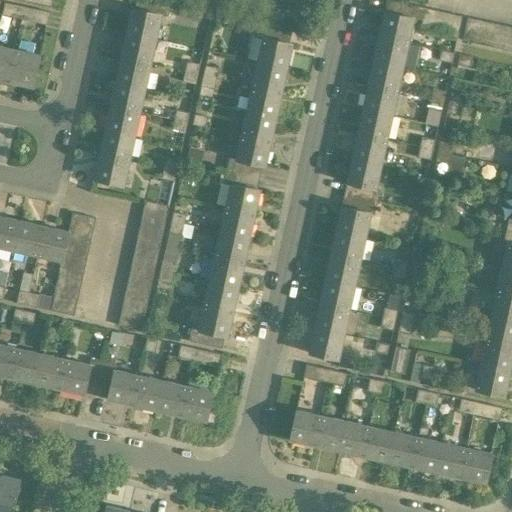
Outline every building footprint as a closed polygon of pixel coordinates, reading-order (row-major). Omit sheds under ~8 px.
[(153,0),(136,0),(135,8),(131,7),(125,33),(156,39),(161,15),(167,16),(170,4),(153,0)] [(422,21),(425,8),(388,0),(387,0),(385,12),(384,12),(380,26),(410,33),(413,19),(422,21)] [(22,18),(25,6),(4,1),(1,14),(22,18)] [(25,6),(22,18),(46,24),(49,11),(25,6)] [(432,34),(437,11),(425,8),(422,21),(420,31),(432,34)] [(445,37),(450,14),(437,11),(432,34),(445,37)] [(457,40),(462,16),(450,14),(445,37),(457,40)] [(474,43),(479,20),(467,17),(462,40),(474,43)] [(487,46),(492,23),(479,20),(474,43),(487,46)] [(256,36),(262,37),(257,61),(287,68),(292,44),(289,43),(291,31),(291,30),(259,23),(256,36)] [(499,48),(504,25),(492,23),(487,46),(499,48)] [(511,51),(511,45),(511,27),(504,25),(499,48),(511,51)] [(375,52),(405,59),(410,33),(380,26),(375,52)] [(120,57),(151,63),(156,39),(125,33),(120,57)] [(0,80),(8,82),(15,49),(0,45),(0,80)] [(473,51),(460,48),(457,64),(470,67),(473,51)] [(15,49),(8,82),(33,87),(40,55),(15,49)] [(441,50),(438,60),(452,63),(454,53),(441,50)] [(369,78),(399,84),(405,59),(375,52),(369,78)] [(115,81),(145,88),(151,63),(120,57),(115,81)] [(200,64),(187,61),(184,71),(197,74),(200,64)] [(287,68),(257,61),(251,86),(281,93),(287,68)] [(218,68),(205,65),(202,80),(215,83),(218,68)] [(182,81),(195,84),(197,74),(184,71),(182,81)] [(363,104),(393,110),(399,84),(369,78),(363,104)] [(200,86),(214,88),(215,83),(202,80),(200,86)] [(109,105),(140,112),(145,88),(115,81),(109,105)] [(281,93),(251,86),(246,110),(276,117),(281,93)] [(432,88),(428,109),(441,111),(446,91),(432,88)] [(459,115),(464,95),(451,92),(446,113),(459,115)] [(357,129),(387,136),(393,110),(363,104),(357,129)] [(104,130),(135,136),(140,112),(109,105),(104,130)] [(189,112),(176,109),(174,119),(187,122),(189,112)] [(276,117),(246,110),(240,135),(270,142),(276,117)] [(205,127),(207,116),(194,114),(192,124),(205,127)] [(171,130),(185,133),(187,122),(174,119),(171,130)] [(352,155),(382,162),(387,136),(357,129),(352,155)] [(99,154),(129,161),(135,136),(104,130),(99,154)] [(270,142),(240,135),(235,158),(230,157),(227,169),(259,176),(262,165),(265,166),(270,142)] [(422,137),(417,157),(430,160),(435,139),(422,137)] [(449,164),(453,143),(440,140),(435,161),(449,164)] [(204,150),(189,147),(186,159),(200,163),(204,150)] [(129,161),(99,154),(93,179),(124,186),(129,161)] [(382,162),(352,155),(346,182),(343,194),(377,201),(379,189),(376,189),(382,162)] [(179,161),(165,158),(163,168),(176,171),(179,161)] [(161,178),(174,181),(176,171),(163,168),(161,178)] [(259,176),(227,169),(224,182),(230,183),(225,208),(255,214),(260,190),(256,189),(259,176)] [(335,230),(365,237),(371,212),(374,213),(377,201),(343,194),(335,230)] [(142,216),(165,221),(169,206),(145,201),(142,216)] [(255,214),(225,208),(219,232),(249,239),(255,214)] [(186,214),(173,211),(171,222),(184,225),(186,214)] [(70,226),(93,231),(95,218),(73,212),(70,226)] [(0,247),(12,251),(19,220),(0,215),(0,247)] [(139,228),(163,233),(165,221),(142,216),(139,228)] [(511,216),(511,218),(508,218),(507,224),(498,222),(497,228),(506,230),(506,229),(511,230),(511,216)] [(37,256),(44,226),(19,220),(12,251),(37,256)] [(182,234),(184,225),(171,222),(169,232),(182,234)] [(64,250),(67,238),(68,231),(44,226),(37,256),(62,262),(64,250)] [(67,238),(90,243),(93,231),(70,226),(68,231),(67,238)] [(137,240),(160,245),(163,233),(139,228),(137,240)] [(501,267),(511,269),(511,230),(506,229),(506,230),(503,241),(507,242),(501,267)] [(329,254),(360,261),(365,237),(335,230),(329,254)] [(249,239),(219,232),(214,256),(244,263),(249,239)] [(64,250),(87,255),(90,243),(67,238),(64,250)] [(134,252),(157,258),(160,245),(137,240),(134,252)] [(62,262),(84,267),(87,255),(64,250),(62,262)] [(131,265),(154,270),(157,258),(134,252),(131,265)] [(324,279),(354,285),(360,261),(329,254),(324,279)] [(244,263),(214,256),(208,281),(239,287),(244,263)] [(408,261),(395,259),(392,268),(406,271),(408,261)] [(162,260),(160,271),(173,274),(175,262),(162,260)] [(59,274),(82,279),(84,267),(62,262),(59,274)] [(426,266),(413,263),(410,272),(424,275),(426,266)] [(129,277),(152,282),(154,270),(131,265),(129,277)] [(496,291),(511,294),(511,269),(501,267),(496,291)] [(390,279),(403,282),(406,271),(392,268),(390,279)] [(158,280),(171,283),(173,274),(160,271),(158,280)] [(408,283),(422,286),(424,275),(410,272),(408,283)] [(27,291),(29,292),(33,275),(23,273),(19,290),(27,291)] [(56,286),(79,291),(82,279),(59,274),(56,286)] [(126,289),(149,294),(152,282),(129,277),(126,289)] [(319,303),(349,310),(354,285),(324,279),(319,303)] [(239,287),(208,281),(203,305),(233,312),(239,287)] [(53,298),(76,303),(79,291),(56,286),(53,298)] [(149,294),(126,289),(123,302),(146,306),(149,294)] [(19,290),(16,302),(26,305),(29,292),(27,291),(19,290)] [(490,315),(511,320),(511,294),(496,291),(490,315)] [(36,307),(39,294),(29,292),(26,305),(36,307)] [(76,303),(53,298),(51,310),(73,316),(76,303)] [(121,313),(144,318),(146,306),(123,302),(121,313)] [(313,327),(344,334),(349,310),(319,303),(313,327)] [(233,312),(203,305),(197,329),(192,328),(189,341),(222,348),(225,336),(228,336),(233,312)] [(397,310),(384,307),(382,317),(395,320),(397,310)] [(15,308),(12,321),(22,323),(25,311),(15,308)] [(32,325),(35,313),(25,311),(22,323),(32,325)] [(415,314),(402,311),(400,321),(413,324),(415,314)] [(144,318),(121,313),(118,325),(141,330),(144,318)] [(485,340),(511,345),(511,320),(490,315),(485,340)] [(379,327),(393,330),(395,320),(382,317),(379,327)] [(59,332),(70,334),(72,321),(62,319),(59,332)] [(397,331),(411,334),(413,324),(400,321),(397,331)] [(344,334),(313,327),(308,352),(338,359),(344,334)] [(122,332),(117,330),(113,330),(110,341),(119,343),(122,332)] [(143,350),(154,353),(157,339),(146,337),(143,350)] [(479,364),(509,370),(511,358),(511,345),(485,340),(479,364)] [(376,341),(374,352),(387,355),(390,344),(376,341)] [(0,376),(10,378),(17,348),(0,344),(0,376)] [(180,344),(177,357),(179,358),(179,362),(186,363),(187,360),(193,361),(196,348),(180,344)] [(394,346),(389,370),(403,374),(408,349),(394,346)] [(34,384),(41,354),(17,348),(10,378),(34,384)] [(217,366),(220,353),(196,348),(193,361),(217,366)] [(58,389),(65,359),(41,354),(34,384),(58,389)] [(65,359),(58,389),(83,395),(84,391),(96,394),(104,361),(92,358),(90,365),(65,359)] [(132,405),(139,375),(114,370),(116,363),(104,361),(96,394),(108,397),(107,399),(132,405)] [(423,364),(415,363),(410,382),(418,384),(420,377),(431,380),(434,367),(423,364)] [(306,364),(303,377),(328,382),(331,369),(306,364)] [(509,370),(479,364),(474,389),(504,395),(509,370)] [(343,386),(346,373),(331,369),(328,382),(343,386)] [(156,410),(163,381),(139,375),(132,405),(156,410)] [(369,378),(366,391),(377,393),(380,380),(369,378)] [(387,395),(389,382),(380,380),(377,393),(387,395)] [(181,416),(187,386),(163,381),(156,410),(181,416)] [(187,386),(181,416),(205,421),(212,391),(187,386)] [(417,388),(414,402),(425,404),(428,391),(417,388)] [(435,406),(438,393),(428,391),(425,404),(435,406)] [(474,414),(477,401),(461,398),(458,411),(474,414)] [(477,401),(474,414),(498,420),(501,407),(477,401)] [(314,445),(321,415),(296,409),(289,439),(314,445)] [(338,450),(345,420),(321,415),(314,445),(338,450)] [(363,456),(369,426),(345,420),(338,450),(363,456)] [(387,461),(394,431),(369,426),(363,456),(387,461)] [(411,466),(418,436),(394,431),(387,461),(411,466)] [(436,472),(442,442),(418,436),(411,466),(436,472)] [(460,477),(467,447),(442,442),(436,472),(460,477)] [(467,447),(460,477),(485,483),(492,453),(467,447)] [(0,502),(14,505),(20,479),(0,474),(0,502)]
